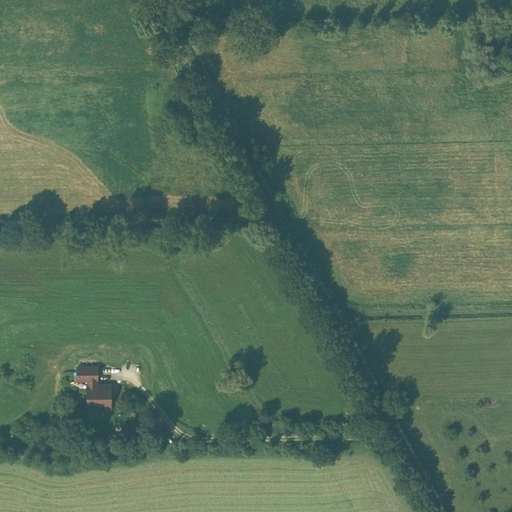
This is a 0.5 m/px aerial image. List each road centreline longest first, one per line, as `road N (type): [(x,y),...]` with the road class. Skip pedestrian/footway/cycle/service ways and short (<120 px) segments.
road 1 (residential): [(434,511),(153,0)]
road 2 (track): [(268,218),(0,226)]
